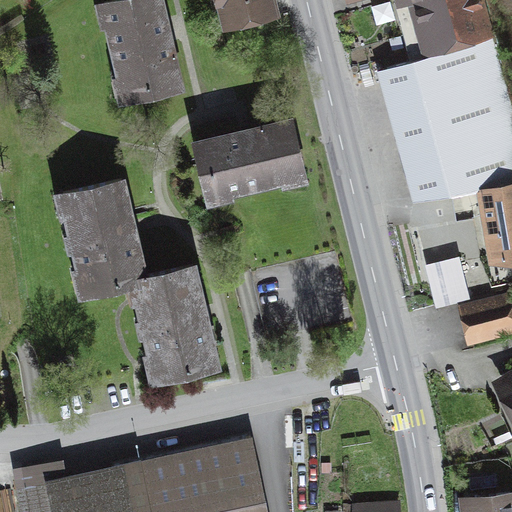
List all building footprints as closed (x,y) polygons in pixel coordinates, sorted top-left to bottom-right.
[(159,0),(110,0),(104,2),(125,94),(179,82),(159,0)] [(269,0),(222,0),(228,20),(272,10),(269,0)] [(397,0),(413,54),(459,41),(487,34),(477,0),(397,0)] [(487,34),(459,41),(480,118),(510,110),(487,34)] [(485,187),(485,188),(511,183),(511,120),(510,110),(473,120),(485,187)] [(291,119),(198,140),(211,194),(303,172),(291,119)] [(482,188),(483,188),(479,164),(410,176),(414,201),(482,189),(482,188)] [(85,289),(134,277),(144,274),(121,178),(63,191),(85,289)] [(511,183),(485,188),(483,188),(482,188),(482,189),(493,254),(488,254),(493,284),(511,280),(511,183)] [(461,223),(463,245),(479,244),(477,222),(461,223)] [(428,265),(438,304),(467,297),(457,258),(428,265)] [(144,274),(134,277),(157,374),(215,360),(192,263),(144,274)] [(511,320),(506,296),(463,306),(470,339),(511,328),(511,320)] [(259,511),(244,440),(17,487),(21,511),(259,511)] [(463,500),(464,511),(511,511),(511,506),(510,491),(496,493),(496,496),(463,500)] [(395,511),(395,501),(352,504),(352,511),(395,511)]
